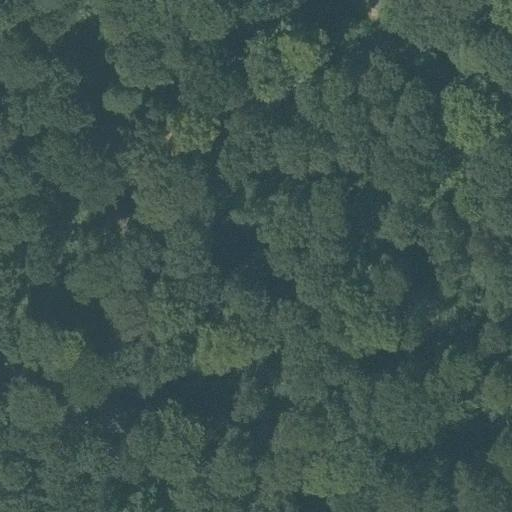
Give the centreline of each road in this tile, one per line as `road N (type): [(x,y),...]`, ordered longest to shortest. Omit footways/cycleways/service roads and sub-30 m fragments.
road 1 (unclassified): [(0,371),(49,511)]
road 2 (track): [(388,0),(511,66)]
